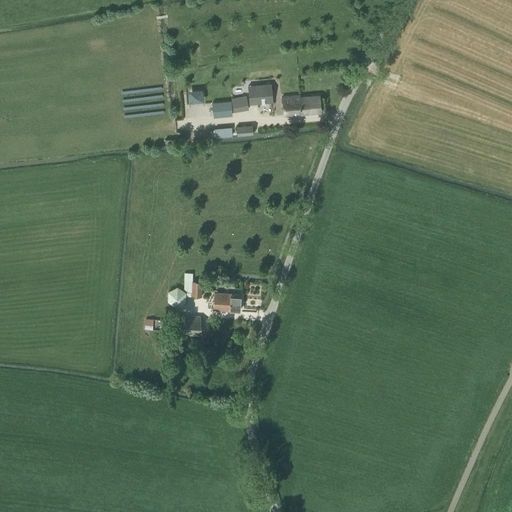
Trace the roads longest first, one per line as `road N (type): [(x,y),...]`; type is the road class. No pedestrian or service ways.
road 1 (unclassified): [(274,511),(249,414),(252,376),(339,124),(401,0)]
road 2 (unclassified): [(449,511),(511,375)]
